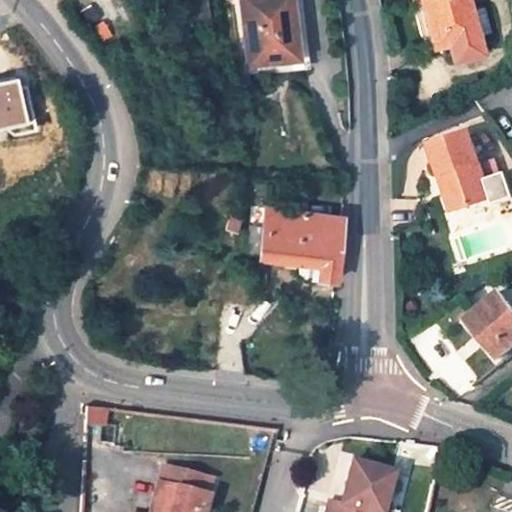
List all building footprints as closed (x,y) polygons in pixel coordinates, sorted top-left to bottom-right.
[(190,25),(209,23),(204,0),(188,0),(186,0),(190,25)] [(289,0),(239,0),(247,65),(296,58),(289,0)] [(454,60),(482,52),(476,34),(472,18),(468,4),(466,0),(420,0),(432,45),(448,41),(454,60)] [(491,30),(483,1),(468,4),(472,18),(476,34),(491,30)] [(470,129),(430,143),(441,174),(449,172),(461,207),(493,195),(511,188),(504,167),(486,173),(470,129)] [(452,210),(461,207),(449,172),(441,174),(452,210)] [(317,265),(316,277),(334,279),(340,217),(266,207),(263,227),(250,225),(246,252),(259,254),(259,257),(295,262),(317,265)] [(227,215),(224,226),(236,230),(239,219),(227,215)] [(313,277),(316,277),(317,265),(295,262),(297,267),(300,271),(303,274),(308,276),(313,277)] [(511,345),(511,307),(499,292),(466,319),(498,357),(511,345)] [(85,419),(103,422),(104,406),(86,403),(85,419)] [(382,511),(394,472),(353,460),(341,504),(326,500),(322,511),(382,511)] [(200,511),(210,478),(160,464),(146,511),(200,511)]
